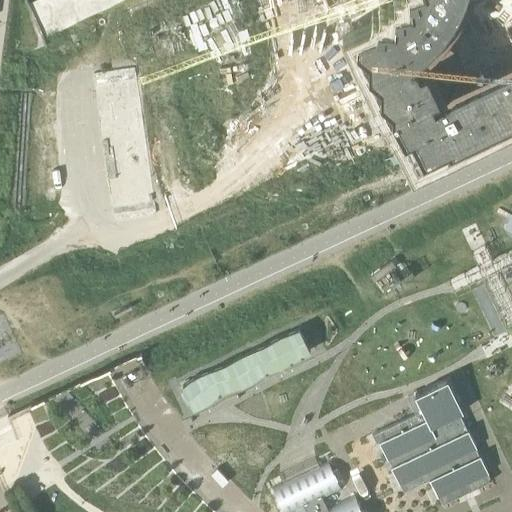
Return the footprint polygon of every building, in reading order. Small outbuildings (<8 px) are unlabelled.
[(511,0),(341,0),(416,159),(511,113),(511,0)] [(106,148),(113,207),(155,202),(148,143),(138,144),(140,163),(119,165),(117,147),(106,148)] [(482,221),(491,242),(511,233),(503,212),(482,221)] [(299,329),(182,386),(193,408),(309,352),(299,329)] [(414,414),(372,434),(376,443),(379,441),(387,458),(391,466),(390,466),(399,483),(403,491),(429,479),(437,496),(438,496),(442,504),(491,481),(487,472),(479,455),(475,447),(476,447),(467,430),(466,430),(459,413),(462,411),(447,379),(414,394),(422,410),(414,413),(414,414)] [(327,461),(272,488),(283,511),(294,511),(295,511),(362,511),(354,495),(327,508),(322,499),(341,490),(327,461)]
